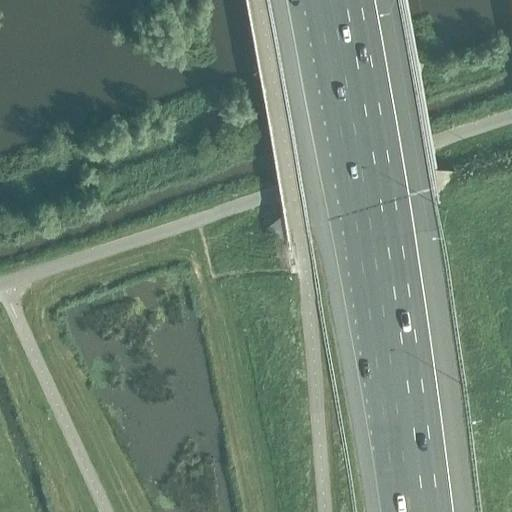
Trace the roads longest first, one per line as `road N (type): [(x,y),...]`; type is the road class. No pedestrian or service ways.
road 1 (unclassified): [(511,117),(0,286)]
road 2 (motorway): [(337,0),(416,511)]
